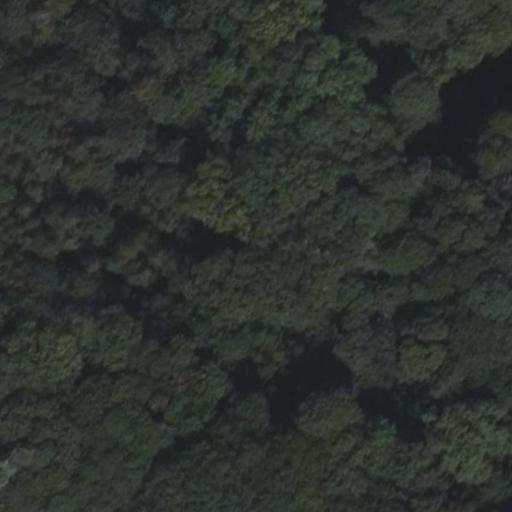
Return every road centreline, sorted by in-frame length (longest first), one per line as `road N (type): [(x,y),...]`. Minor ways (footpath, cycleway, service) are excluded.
road 1 (track): [(0,335),(452,511)]
road 2 (track): [(511,223),(439,198),(372,134),(297,0)]
